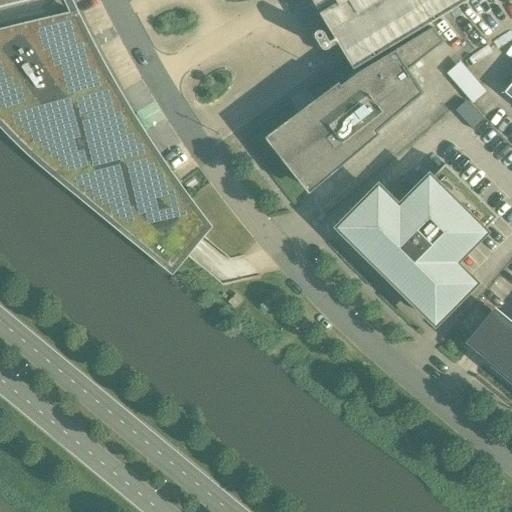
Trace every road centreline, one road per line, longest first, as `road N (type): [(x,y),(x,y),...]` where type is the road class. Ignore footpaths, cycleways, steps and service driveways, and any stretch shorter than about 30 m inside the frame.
road 1 (unclassified): [(119,0),(157,80),(280,256),(396,371),(511,465)]
road 2 (secondary): [(225,511),(0,323)]
road 3 (secondary): [(0,380),(158,511)]
road 4 (unknown): [(422,392),(511,286)]
